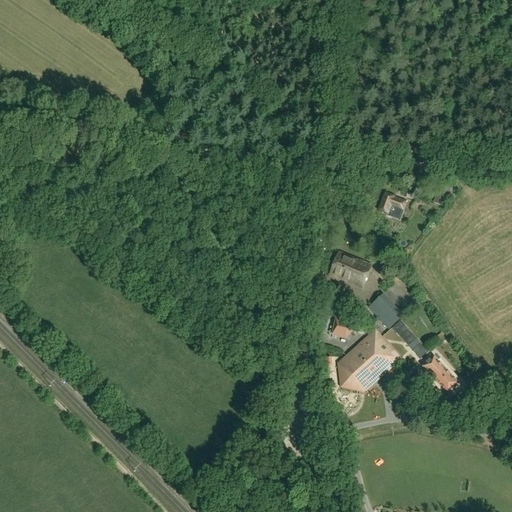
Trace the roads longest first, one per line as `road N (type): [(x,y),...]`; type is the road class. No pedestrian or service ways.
road 1 (unclassified): [(348,511),(308,444),(298,366),(326,232),(327,171)]
road 2 (track): [(0,114),(327,171)]
road 3 (track): [(406,166),(511,23)]
road 4 (track): [(335,0),(327,171)]
